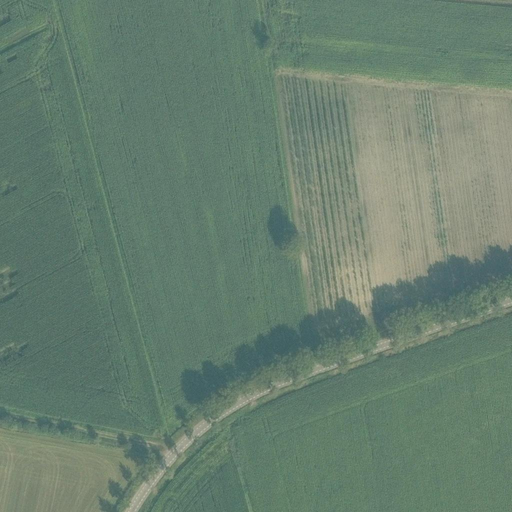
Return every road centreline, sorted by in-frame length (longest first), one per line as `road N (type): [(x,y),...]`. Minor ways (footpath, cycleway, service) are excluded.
road 1 (tertiary): [(131,511),(176,450),(241,397),(511,301)]
road 2 (track): [(0,413),(176,450)]
